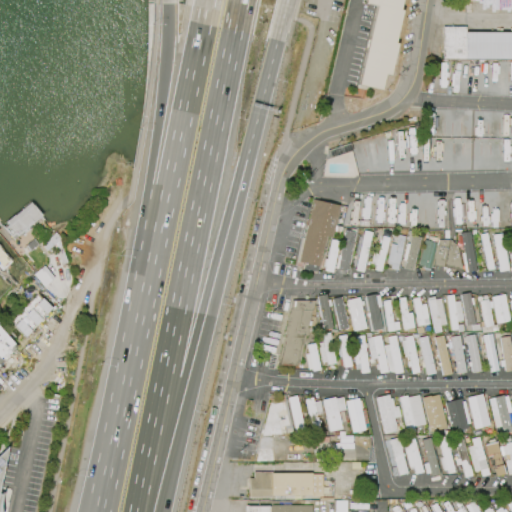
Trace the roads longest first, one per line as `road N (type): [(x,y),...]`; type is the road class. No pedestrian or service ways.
road 1 (residential): [(232,380),(511,384),(318,286),(256,277)]
road 2 (motorway): [(135,511),(234,31)]
road 3 (residential): [(271,214),(315,187),(511,181),(405,93)]
road 4 (motorway): [(167,4),(132,367)]
road 5 (motorway): [(202,24),(132,367)]
road 6 (residential): [(201,511),(283,171)]
road 7 (motorway): [(209,304),(276,40)]
road 8 (residential): [(283,171),(314,136),(385,110),(405,93),(425,0)]
road 9 (residential): [(367,384),(393,490),(511,494)]
road 10 (motorway): [(135,511),(209,304)]
road 11 (motorway): [(164,511),(209,304)]
road 12 (residential): [(100,260),(45,364),(0,413)]
road 13 (motorway): [(132,367),(101,511)]
